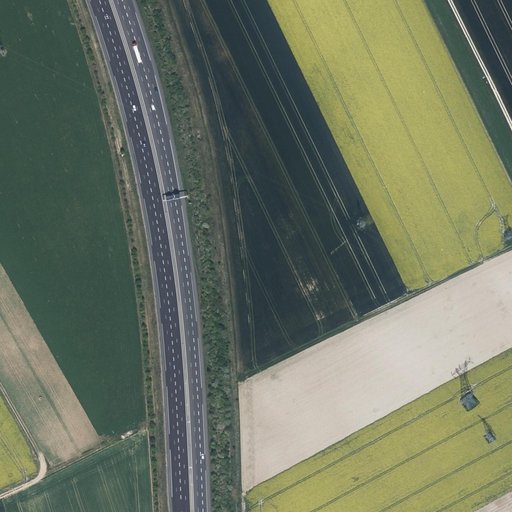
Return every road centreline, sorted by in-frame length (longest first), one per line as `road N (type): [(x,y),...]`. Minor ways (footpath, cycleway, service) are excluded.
road 1 (motorway): [(101,0),(144,148),(163,251),(184,511)]
road 2 (motorway): [(202,511),(178,225),(123,0)]
road 3 (track): [(511,245),(242,376)]
road 4 (track): [(131,432),(0,495)]
road 5 (track): [(449,0),(511,128)]
